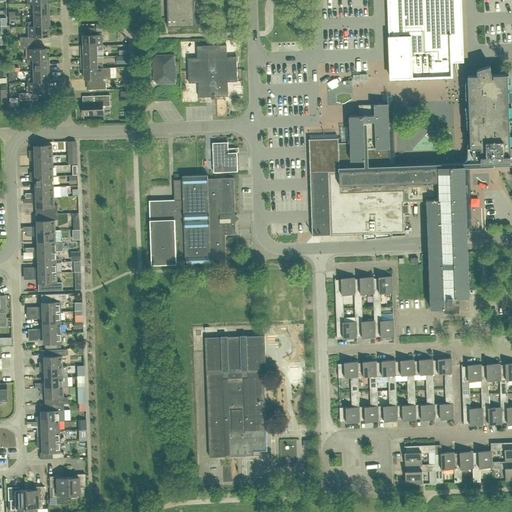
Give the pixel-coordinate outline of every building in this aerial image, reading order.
[(193,0),(166,0),(168,27),(195,26),(193,0)] [(390,62),(391,70),(391,78),(399,78),(451,76),(452,76),(452,62),(463,62),(461,0),(388,0),(390,62)] [(32,15),(49,14),(48,6),(46,6),(46,3),(32,3),(32,4),(32,15)] [(33,26),(47,26),(47,22),(49,22),(49,14),(32,15),(33,26)] [(33,26),(27,26),(28,37),(19,37),(19,43),(17,43),(34,43),(34,37),(47,36),(47,26),(33,26)] [(97,45),(102,45),(102,34),(83,35),(83,46),(97,45)] [(26,49),(26,60),(32,60),(32,59),(45,59),(45,48),(32,49),(31,43),(34,43),(17,43),(17,50),(26,49)] [(97,50),(102,50),(102,45),(97,45),(83,46),(83,49),(81,49),(81,57),(97,57),(97,50)] [(226,45),(197,46),(197,58),(188,58),(188,83),(198,83),(199,97),(218,96),(228,96),(228,82),(237,81),(237,56),(227,57),(226,45)] [(154,64),(153,64),(154,79),(158,83),(158,84),(175,83),(175,79),(176,78),(175,65),(175,64),(174,55),(162,55),(162,56),(157,56),(154,59),(154,64)] [(81,57),(81,65),(84,65),(84,69),(98,68),(103,68),(103,63),(98,63),(97,57),(81,57)] [(48,62),(46,62),(45,59),(32,59),(32,60),(26,60),(26,64),(32,64),(32,71),(48,70),(48,62)] [(511,145),(510,146),(510,143),(510,132),(509,117),(508,74),(493,74),(490,65),(477,69),(477,75),(468,75),(471,148),(472,148),(472,155),(473,157),(474,158),(475,160),(477,161),(479,161),(481,161),(481,162),(511,161),(511,163),(511,145)] [(84,69),(84,79),(88,79),(88,90),(106,89),(106,81),(104,81),(103,78),(115,78),(115,67),(103,68),(98,68),(84,69)] [(33,82),(46,82),(46,78),(49,78),(48,70),(32,71),(32,82),(33,82)] [(373,75),(374,87),(381,86),(381,74),(373,75)] [(27,82),(27,93),(18,93),(18,100),(33,100),(33,93),(47,92),(46,82),(33,82),(32,82),(27,82)] [(130,91),(121,92),(121,100),(131,100),(130,91)] [(83,115),(103,114),(103,106),(110,106),(110,95),(95,96),(96,102),(83,102),(83,115)] [(431,309),(444,308),(444,313),(459,312),(459,311),(456,311),(456,297),(469,297),(469,294),(468,252),(467,246),(467,238),(467,231),(464,166),(390,169),(389,148),(388,104),(374,104),(362,105),(363,116),(351,116),(350,116),(350,117),(351,137),(351,138),(351,142),(350,143),(339,143),(338,143),(338,139),(338,138),(337,138),(320,139),(310,139),(309,139),(312,236),(313,236),(330,235),(362,234),(363,234),(364,234),(392,233),(396,233),(402,232),(405,232),(404,212),(404,204),(403,201),(417,201),(417,197),(427,197),(428,200),(427,200),(428,228),(429,233),(429,240),(429,248),(429,264),(431,309)] [(212,143),(214,172),(238,171),(237,152),(233,152),(233,148),(228,148),(228,142),(212,143)] [(76,154),(75,143),(67,144),(67,154),(76,154)] [(51,144),(35,145),(35,151),(29,151),(29,156),(52,155),(51,144)] [(76,164),(76,154),(67,154),(68,164),(76,164)] [(52,166),(52,155),(29,156),(29,161),(35,160),(35,166),(52,166)] [(36,172),(29,172),(30,177),(52,176),(52,166),(35,166),(36,172)] [(185,264),(211,263),(211,259),(226,258),(225,237),(225,234),(236,234),(235,214),(234,178),(208,179),(208,174),(182,175),(182,179),(174,180),(174,199),(150,200),(149,200),(151,265),(177,264),(177,260),(185,260),(185,264)] [(30,177),(30,182),(36,181),(36,187),(53,187),(52,176),(30,177)] [(25,193),(25,198),(53,197),(53,187),(36,187),(36,193),(25,193)] [(25,198),(25,203),(37,202),(37,214),(57,213),(57,205),(53,205),(53,197),(25,198)] [(57,213),(37,214),(38,226),(31,226),(32,231),(54,230),(54,220),(57,220),(57,213)] [(38,236),(38,241),(55,241),(60,241),(59,230),(54,230),(32,231),(32,236),(38,236)] [(32,252),(55,251),(61,251),(61,241),(60,241),(55,241),(38,241),(38,247),(24,248),(25,252),(32,252)] [(32,252),(32,257),(39,257),(39,262),(55,262),(55,251),(32,252)] [(39,268),(33,268),(33,273),(56,272),(61,272),(60,262),(55,262),(39,262),(39,268)] [(33,273),(33,278),(39,278),(40,290),(38,290),(38,291),(62,290),(61,282),(56,283),(56,272),(33,273)] [(392,293),(393,306),(392,293),(392,276),(383,276),(383,278),(373,278),(373,294),(374,307),(381,307),(380,293),(392,293)] [(335,278),(336,308),(343,308),(343,295),(354,294),(355,294),(354,279),(354,277),(345,278),(345,279),(336,280),(335,278)] [(355,294),(354,294),(355,308),(362,307),(361,294),(373,294),(373,278),(373,277),(364,277),(364,279),(354,279),(355,294)] [(43,307),(37,308),(37,312),(60,312),(59,302),(65,301),(65,293),(40,294),(40,295),(42,295),(43,307)] [(204,302),(169,303),(170,335),(182,334),(182,344),(172,344),(172,374),(195,374),(193,318),(204,318),(204,302)] [(35,303),(23,303),(23,314),(35,314),(35,303)] [(393,320),(393,306),(393,320),(381,320),(381,307),(374,307),(374,320),(375,336),(385,335),(385,337),(394,336),(393,320)] [(362,321),(362,307),(355,308),(355,321),(356,321),(356,336),(366,336),(366,337),(375,337),(375,336),(374,320),(362,321)] [(347,338),(356,338),(356,336),(356,321),(355,321),(344,321),(343,308),(336,308),(337,339),(338,339),(338,337),(347,337),(347,338)] [(43,323),(60,322),(60,312),(37,312),(37,317),(43,317),(43,323)] [(44,328),(38,329),(38,333),(60,333),(60,322),(43,323),(44,328)] [(291,337),(300,337),(299,327),(291,328),(291,337)] [(60,343),(61,343),(60,333),(38,333),(38,338),(44,338),(44,348),(60,348),(60,343)] [(221,337),(205,338),(209,457),(254,455),(254,451),(267,451),(266,424),(266,421),(265,421),(264,369),(262,369),(262,363),(265,362),(265,335),(246,336),(246,335),(221,336),(221,337)] [(45,362),(39,362),(39,367),(62,366),(61,355),(45,356),(45,362)] [(442,358),(442,360),(432,360),(433,374),(445,374),(445,388),(452,388),(451,358),(442,358)] [(405,360),(405,361),(395,362),(395,375),(407,375),(408,390),(415,390),(414,375),(414,361),(414,359),(405,360)] [(423,359),(423,361),(414,361),(414,375),(426,374),(426,389),(434,389),(433,374),(432,360),(432,359),(423,359)] [(386,360),(386,362),(376,362),(377,376),(388,376),(389,390),(396,390),(395,375),(395,362),(395,360),(386,360)] [(339,377),(339,392),(339,377),(351,377),(351,392),(358,392),(358,377),(357,363),(357,361),(348,362),(348,363),(338,364),(339,377)] [(367,361),(367,363),(357,363),(358,377),(369,376),(370,391),(377,391),(377,376),(376,362),(376,361),(367,361)] [(509,364),(500,365),(499,365),(500,380),(500,394),(507,393),(507,380),(511,379),(511,362),(509,363),(509,364)] [(481,381),(481,394),(489,394),(488,381),(500,380),(499,365),(500,365),(500,363),(491,363),(491,365),(481,365),(481,381)] [(469,381),(481,381),(481,365),(481,364),(472,364),(472,366),(462,366),(462,365),(461,365),(463,395),(470,395),(469,381)] [(35,367),(35,372),(45,371),(45,377),(62,377),(62,366),(39,367),(35,367)] [(34,383),(34,388),(40,388),(62,387),(67,387),(67,376),(62,377),(45,377),(46,383),(39,383),(34,383)] [(63,404),(67,404),(67,397),(63,397),(62,387),(40,388),(40,393),(46,392),(46,398),(44,398),(44,404),(63,404)] [(444,419),(453,418),(452,388),(445,388),(446,403),(434,404),(435,418),(444,417),(444,419)] [(426,419),(435,419),(435,418),(434,404),(434,389),(426,389),(427,404),(415,404),(416,418),(426,418),(426,419)] [(388,421),(397,420),(397,419),(396,405),(396,390),(389,390),(389,405),(378,406),(378,420),(388,419),(388,421)] [(416,420),(416,418),(415,404),(415,390),(408,390),(408,405),(396,405),(397,419),(407,418),(407,420),(416,420)] [(378,420),(378,406),(377,391),(370,391),(370,406),(359,406),(359,420),(369,420),(369,421),(378,421),(378,420)] [(359,420),(359,406),(358,392),(351,392),(352,407),(340,407),(339,392),(340,407),(340,421),(350,421),(350,422),(359,422),(359,420)] [(511,406),(508,407),(507,393),(500,394),(501,407),(502,422),(511,422),(511,423),(511,406)] [(501,407),(489,407),(489,394),(481,394),(482,407),(483,423),(493,422),(493,424),(502,424),(502,422),(501,407)] [(482,407),(470,408),(470,395),(463,395),(464,425),(464,423),(474,423),(474,425),(483,424),(483,423),(482,407)] [(42,416),(36,416),(36,421),(58,421),(63,420),(63,404),(44,404),(39,404),(39,411),(41,411),(42,416)] [(42,432),(59,431),(58,421),(36,421),(36,426),(42,426),(42,432)] [(42,437),(36,437),(36,442),(59,441),(59,431),(42,432),(42,437)] [(312,440),(303,440),(304,448),(312,448),(312,440)] [(39,459),(63,458),(63,452),(60,452),(59,441),(36,442),(37,447),(43,447),(43,453),(39,453),(39,459)] [(511,442),(491,443),(491,450),(492,450),(504,450),(505,461),(511,461),(511,442)] [(405,456),(405,465),(407,465),(422,464),(422,453),(435,452),(435,445),(404,446),(404,447),(406,446),(406,456),(405,456)] [(473,468),(473,482),(480,481),(480,468),(492,467),(492,462),(492,450),(491,450),(482,451),(483,452),(473,453),(473,468)] [(454,469),(454,482),(462,482),(461,469),(473,468),(473,453),(473,451),(464,451),(464,453),(454,453),(454,469)] [(435,471),(436,483),(443,483),(442,469),(454,469),(454,453),(454,452),(445,452),(445,454),(435,454),(435,452),(435,464),(436,471),(435,471)] [(492,467),(492,469),(505,468),(506,481),(511,480),(511,461),(505,461),(492,462),(492,467)] [(405,475),(406,484),(423,484),(422,471),(435,471),(436,471),(435,464),(422,464),(407,465),(407,475),(405,475)] [(77,474),(77,477),(67,477),(67,495),(78,494),(78,496),(83,496),(83,487),(85,487),(85,474),(77,474)] [(67,503),(67,495),(67,477),(56,478),(56,476),(49,476),(49,488),(51,488),(51,497),(56,497),(56,503),(67,503)] [(36,486),(36,489),(25,490),(26,511),(37,511),(37,509),(42,508),(42,499),(44,499),(43,486),(36,486)] [(10,510),(15,509),(15,511),(26,511),(25,490),(15,490),(15,487),(7,487),(8,500),(10,500),(10,510)]
